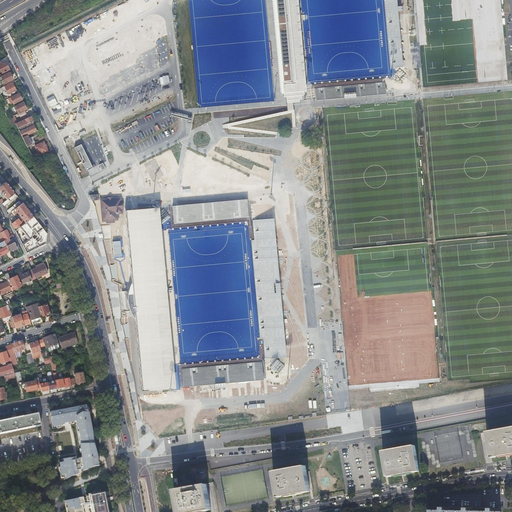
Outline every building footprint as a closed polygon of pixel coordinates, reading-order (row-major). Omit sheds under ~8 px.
[(297,0),(272,0),(280,93),(283,93),(283,97),(286,97),(286,103),(299,102),(299,99),(301,99),(301,96),(303,95),(303,91),(306,91),(297,0)] [(198,30),(188,31),(193,115),(203,114),(198,30)] [(56,61),(32,71),(40,90),(46,88),(43,82),(46,81),(47,83),(82,68),(77,56),(57,64),(56,61)] [(9,69),(4,61),(0,63),(0,70),(1,73),(9,69)] [(4,83),(10,80),(12,79),(8,72),(0,76),(4,83)] [(15,90),(11,82),(5,85),(4,86),(8,94),(15,90)] [(44,91),(60,127),(72,121),(57,85),(44,91)] [(11,104),(12,103),(22,99),(19,92),(8,98),(11,104)] [(22,102),(14,106),(17,112),(25,108),(22,102)] [(1,107),(4,113),(10,110),(7,104),(1,107)] [(15,118),(13,115),(7,118),(11,126),(14,124),(12,120),(15,118)] [(31,121),(32,121),(30,116),(15,123),(17,128),(31,121)] [(36,130),(31,121),(17,128),(26,146),(30,144),(26,135),(36,130)] [(38,154),(47,150),(42,141),(34,146),(38,154)] [(333,141),(325,141),(326,171),(335,171),(333,141)] [(93,168),(81,144),(75,147),(86,171),(93,168)] [(100,162),(113,157),(108,145),(95,150),(100,162)] [(256,170),(193,173),(194,186),(257,183),(256,170)] [(0,185),(0,191),(6,199),(15,192),(5,181),(0,185)] [(108,200),(102,201),(103,220),(107,220),(107,222),(113,222),(113,220),(117,219),(116,213),(121,212),(120,209),(121,209),(121,203),(120,203),(119,199),(112,200),(111,198),(107,198),(108,200)] [(247,199),(172,206),(174,224),(249,218),(247,199)] [(22,202),(6,214),(8,218),(17,212),(19,214),(16,217),(17,218),(11,223),(13,228),(21,222),(20,222),(23,220),(25,222),(33,216),(22,202)] [(142,390),(178,387),(176,379),(176,378),(176,372),(174,372),(173,370),(175,370),(175,360),(174,360),(172,340),(170,340),(169,317),(167,317),(164,278),(165,278),(162,233),(163,233),(161,212),(161,207),(125,210),(133,291),(124,291),(126,312),(135,311),(142,390)] [(14,230),(26,252),(34,248),(41,245),(44,243),(45,240),(47,234),(47,233),(43,228),(33,216),(25,222),(15,230),(14,230)] [(273,218),(252,220),(254,239),(251,240),(260,340),(264,339),(265,358),(286,357),(273,218)] [(110,238),(109,225),(101,225),(102,238),(110,238)] [(5,229),(0,231),(4,239),(8,238),(9,237),(7,232),(5,229)] [(4,239),(3,240),(6,245),(8,251),(9,252),(17,248),(18,247),(15,241),(15,240),(12,241),(10,242),(9,240),(8,238),(4,239)] [(0,247),(0,254),(8,251),(6,245),(0,248),(0,247)] [(320,250),(313,251),(316,270),(323,269),(320,250)] [(36,267),(28,271),(31,279),(47,272),(43,264),(36,267)] [(18,276),(22,283),(31,279),(28,271),(22,274),(21,272),(17,274),(18,276)] [(349,316),(352,360),(371,359),(365,271),(344,272),(347,310),(345,310),(346,316),(349,316)] [(7,272),(4,274),(7,281),(8,284),(10,283),(11,285),(14,284),(14,285),(11,287),(13,289),(21,285),(16,275),(10,278),(7,272)] [(7,281),(0,284),(0,294),(11,289),(8,284),(7,281)] [(36,303),(25,307),(26,311),(26,312),(28,312),(31,321),(39,319),(38,316),(40,316),(36,303)] [(5,305),(4,305),(0,307),(0,318),(1,320),(2,320),(1,318),(8,315),(9,316),(10,316),(8,309),(9,309),(7,304),(5,305)] [(45,314),(49,312),(46,304),(38,306),(41,315),(45,314)] [(29,319),(26,312),(26,311),(19,313),(23,325),(27,324),(26,320),(29,319)] [(15,328),(23,325),(19,313),(11,316),(12,320),(15,328)] [(57,338),(61,348),(76,343),(75,336),(74,332),(57,338)] [(44,346),(45,348),(57,344),(53,335),(41,339),(42,340),(44,346)] [(32,343),(27,344),(30,352),(32,359),(40,356),(40,354),(41,354),(39,347),(44,346),(42,340),(36,342),(32,343)] [(20,341),(4,346),(10,362),(14,361),(12,353),(23,349),(20,341)] [(28,364),(33,362),(32,359),(30,352),(25,354),(28,364)] [(262,361),(182,369),(183,387),(263,380),(262,361)] [(53,362),(50,363),(53,381),(55,389),(63,387),(61,379),(57,380),(55,372),(56,372),(53,362)] [(0,367),(0,376),(3,375),(13,373),(10,364),(6,365),(6,366),(0,367)] [(72,373),(75,384),(84,382),(82,372),(76,374),(76,372),(72,373)] [(13,373),(3,375),(4,381),(14,378),(13,373)] [(25,392),(39,389),(38,384),(38,381),(33,382),(22,384),(23,388),(25,388),(25,392)] [(55,389),(53,381),(46,382),(48,390),(51,389),(51,390),(55,389)] [(46,382),(41,383),(41,384),(38,384),(39,389),(40,392),(48,391),(48,390),(46,382)] [(87,404),(50,412),(52,427),(64,424),(64,423),(77,421),(81,444),(80,444),(83,458),(76,459),(75,457),(63,459),(64,462),(59,463),(60,470),(59,470),(61,477),(63,477),(64,479),(66,478),(78,473),(78,470),(81,469),(81,471),(84,470),(93,466),(99,465),(87,404)] [(38,415),(38,413),(32,414),(31,412),(27,413),(28,415),(16,418),(16,415),(12,416),(12,419),(0,421),(0,419),(0,433),(40,425),(38,415)] [(146,430),(150,428),(145,420),(141,422),(146,430)] [(511,426),(511,427),(511,428),(493,431),(493,430),(486,432),(491,458),(498,457),(498,456),(511,452),(511,426)] [(418,471),(414,445),(406,446),(407,447),(389,450),(389,449),(381,451),(386,477),(393,476),(393,475),(411,472),(411,473),(418,471)] [(272,471),(277,497),(285,496),(285,495),(302,492),(302,493),(309,491),(304,465),(297,467),(298,467),(280,471),(280,470),(272,471)] [(174,490),(178,511),(193,511),(204,510),(204,511),(211,510),(206,484),(199,485),(199,486),(182,489),(181,488),(174,490)] [(108,511),(107,504),(106,504),(105,500),(101,501),(101,498),(105,497),(104,491),(93,493),(86,495),(86,496),(87,501),(89,500),(91,507),(92,507),(93,511),(108,511)] [(74,498),(64,501),(65,501),(67,508),(66,508),(66,511),(83,511),(82,505),(84,505),(83,497),(74,498)]
